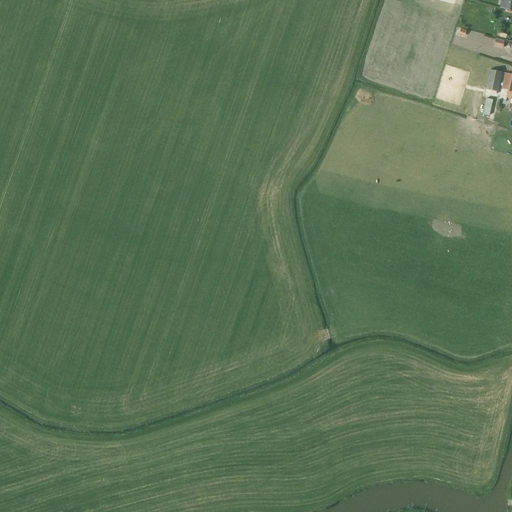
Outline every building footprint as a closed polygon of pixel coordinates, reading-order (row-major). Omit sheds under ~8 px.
[(464,38),(466,31),(460,29),(458,36),(464,38)] [(504,41),(495,39),(493,47),(502,49),(504,41)] [(489,70),(485,89),(497,92),(501,72),(489,70)] [(511,74),(508,74),(505,73),(501,89),(507,90),(506,97),(511,98),(511,74)] [(486,99),(482,115),(489,116),(493,100),(486,99)]
